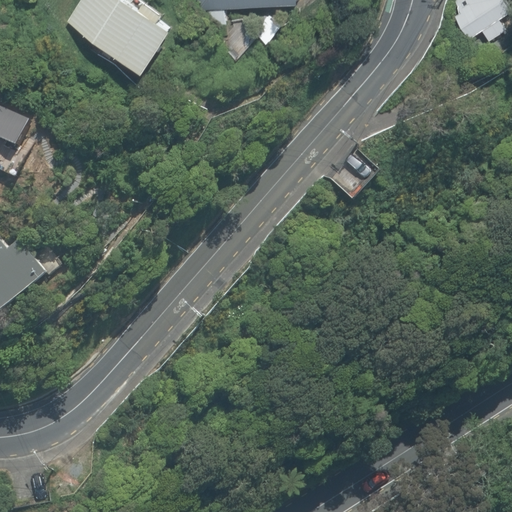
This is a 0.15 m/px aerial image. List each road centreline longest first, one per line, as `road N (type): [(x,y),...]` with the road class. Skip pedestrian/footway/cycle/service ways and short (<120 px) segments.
road 1 (secondary): [(410,0),(354,92),(96,387),(54,422),(0,436)]
road 2 (secondary): [(310,511),(511,380)]
